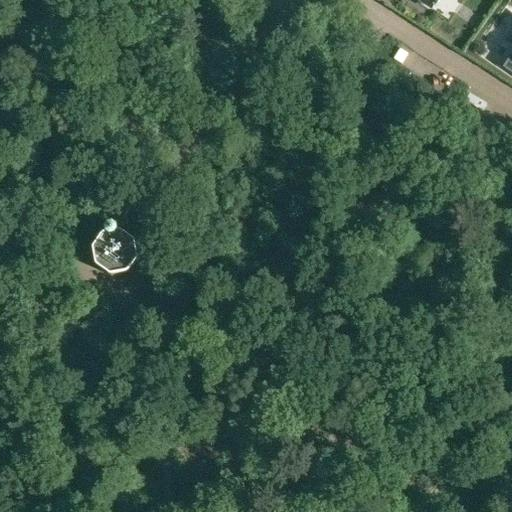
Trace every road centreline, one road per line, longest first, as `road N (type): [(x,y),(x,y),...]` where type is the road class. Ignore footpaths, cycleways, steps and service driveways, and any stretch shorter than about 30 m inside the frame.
road 1 (residential): [(133,222),(282,13)]
road 2 (residential): [(511,103),(351,0)]
road 3 (residential): [(133,222),(100,220),(80,248),(91,276),(121,285)]
